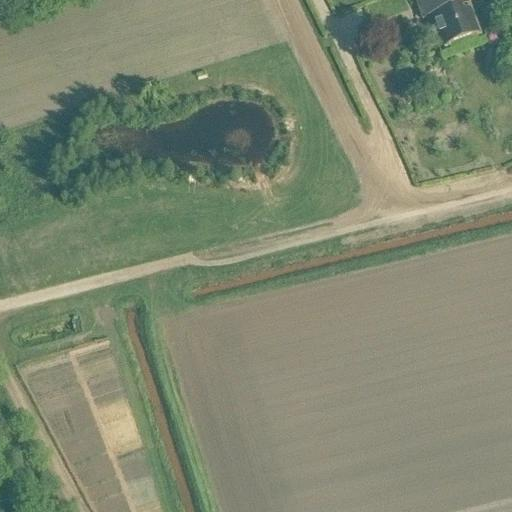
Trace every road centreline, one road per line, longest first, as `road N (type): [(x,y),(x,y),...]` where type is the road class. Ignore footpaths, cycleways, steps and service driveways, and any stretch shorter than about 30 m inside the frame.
road 1 (unclassified): [(184,264),(0,309)]
road 2 (track): [(74,511),(0,365)]
